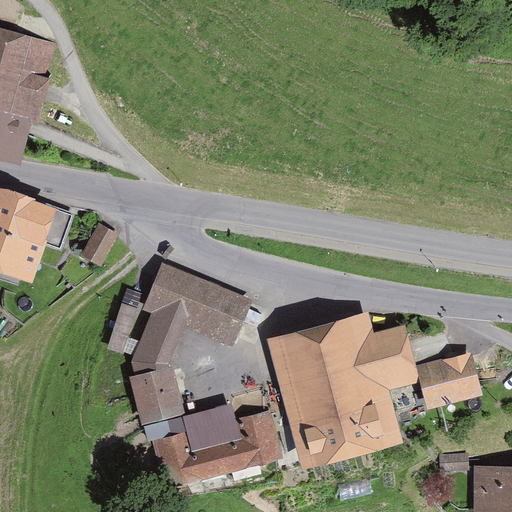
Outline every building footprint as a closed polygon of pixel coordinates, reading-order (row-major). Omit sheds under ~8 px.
[(41,120),(53,74),(47,72),(55,40),(0,26),(0,147),(26,154),(35,118),(41,120)] [(0,260),(38,273),(50,237),(64,242),(74,211),(60,206),(62,200),(41,192),(42,189),(34,183),(19,179),(0,179),(0,260)] [(104,260),(119,230),(99,220),(84,250),(104,260)] [(144,307),(153,310),(134,357),(137,371),(132,372),(145,422),(187,410),(175,361),(171,362),(187,324),(236,344),(255,297),(164,259),(144,307)] [(378,326),(371,303),(272,330),(307,459),(407,432),(393,382),(425,374),(421,361),(409,317),(378,326)] [(421,361),(425,374),(432,402),(488,387),(477,346),(421,361)] [(151,439),(153,439),(168,487),(284,453),(271,407),(234,417),(239,434),(195,447),(190,428),(198,426),(193,408),(187,410),(146,422),(151,439)] [(442,471),(471,467),(468,452),(439,456),(442,471)] [(511,509),(511,462),(476,463),(477,510),(511,509)]
